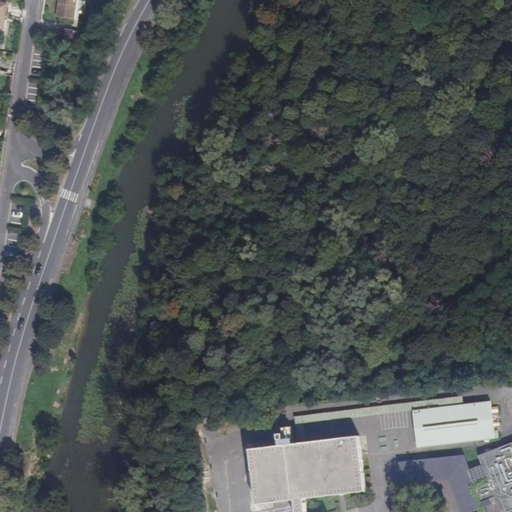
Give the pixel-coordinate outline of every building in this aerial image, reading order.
[(56,0),(55,16),(73,19),(74,4),(71,4),(71,0),(56,0)] [(55,34),(70,36),(71,28),(56,26),(55,34)] [(463,398),(294,417),(298,445),(306,444),(304,425),(413,412),(464,406),(463,398)] [(495,440),(490,403),(464,406),(413,412),(418,449),(495,440)] [(307,511),(305,500),(342,495),(366,492),(363,468),(359,438),(306,444),(298,445),(282,447),(250,452),(257,507),(295,502),(296,511),(307,511)] [(511,511),(511,443),(478,457),(482,466),(487,478),(490,485),(475,490),(480,504),(494,498),(499,511),(511,511)] [(406,462),(399,463),(401,486),(449,481),(460,511),(475,511),(479,510),(469,484),(472,483),(473,484),(487,478),(482,466),(471,471),(465,456),(406,462)]
